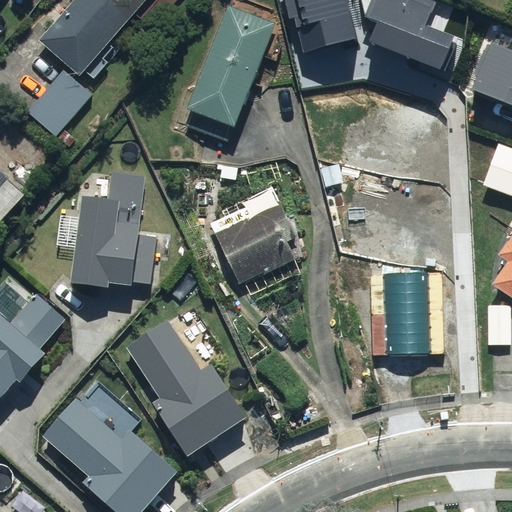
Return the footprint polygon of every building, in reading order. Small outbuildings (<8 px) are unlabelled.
[(61,0),(28,39),(77,81),(146,0),(61,0)] [(288,0),(303,54),(363,38),(352,0),(288,0)] [(375,0),(370,13),(381,17),(372,42),(450,70),(463,36),(429,24),(437,0),(375,0)] [(226,146),(273,27),(222,8),(176,126),(226,146)] [(470,97),(511,113),(511,48),(492,40),(470,97)] [(91,100),(64,74),(26,113),(53,139),(91,100)] [(357,108),(334,107),(333,130),(356,131),(357,108)] [(511,149),(496,143),(478,188),(511,201),(511,149)] [(377,187),(361,187),(362,240),(379,240),(379,247),(440,245),(437,164),(376,166),(377,187)] [(146,180),(83,173),(80,202),(79,202),(78,209),(61,207),(56,248),(71,250),(66,292),(102,295),(103,291),(127,294),(134,235),(140,235),(146,180)] [(0,228),(26,198),(0,176),(0,228)] [(243,223),(211,240),(236,289),(291,261),(279,237),(289,232),(271,197),(238,213),(243,223)] [(511,237),(498,259),(507,265),(490,292),(511,306),(511,237)] [(376,243),(347,250),(367,332),(415,320),(398,252),(379,257),(376,243)] [(0,401),(13,388),(14,389),(41,361),(35,355),(64,325),(14,277),(0,291),(0,401)] [(511,348),(511,310),(487,310),(486,348),(511,348)] [(196,312),(178,325),(211,371),(229,357),(196,312)] [(166,324),(125,351),(159,402),(148,410),(183,464),(243,424),(208,370),(200,376),(166,324)] [(140,419),(99,383),(83,402),(124,438),(140,419)] [(76,402),(42,439),(82,476),(73,485),(102,511),(143,511),(176,476),(130,434),(121,444),(76,402)]
